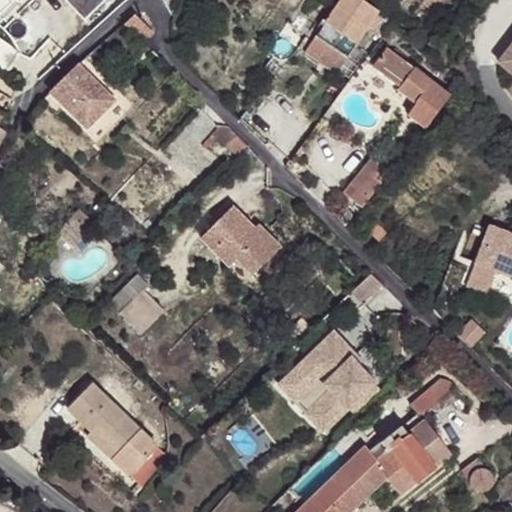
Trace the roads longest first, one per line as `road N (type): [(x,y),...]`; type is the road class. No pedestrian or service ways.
road 1 (residential): [(153,9),(172,64),(511,394)]
road 2 (unclassified): [(0,147),(23,105),(134,3),(153,9)]
